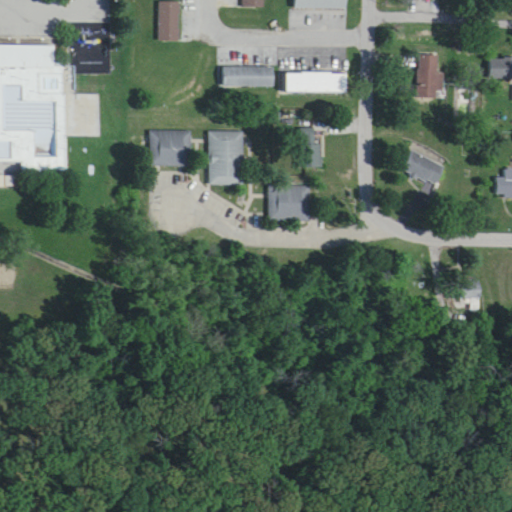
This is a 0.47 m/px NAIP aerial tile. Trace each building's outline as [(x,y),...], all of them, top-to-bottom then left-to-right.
[(157,0),(176,0),(176,26),(157,26),(157,0)] [(345,0),(295,0),(295,8),(346,8),(345,0)] [(64,170),(63,65),(55,65),(55,45),(0,45),(0,162),(22,162),(23,171),(64,170)] [(273,54),(222,54),(222,73),(273,74),(273,54)] [(441,72),(438,72),(438,55),(418,55),(418,97),(441,97),(441,72)] [(489,79),(511,79),(511,57),(489,58),(489,79)] [(346,60),(345,80),(282,78),(283,58),(346,60)] [(274,87),(274,66),(223,66),(223,87),(274,87)] [(345,73),(285,73),(285,92),(345,92),(345,73)] [(320,152),(296,151),(297,113),(311,114),(311,128),(319,129),(320,152)] [(193,117),(150,116),(149,151),(192,152),(193,117)] [(210,118),(245,119),(244,172),(208,171),(210,118)] [(445,168),(412,150),(402,169),(435,187),(445,168)] [(511,170),(506,171),(506,178),(496,178),(496,197),(511,195),(511,170)] [(312,173),(267,172),(267,207),(312,208),(312,173)] [(0,176),(0,186),(14,186),(14,176),(0,176)] [(459,288),(459,304),(468,304),(468,311),(478,311),(478,288),(459,288)]
